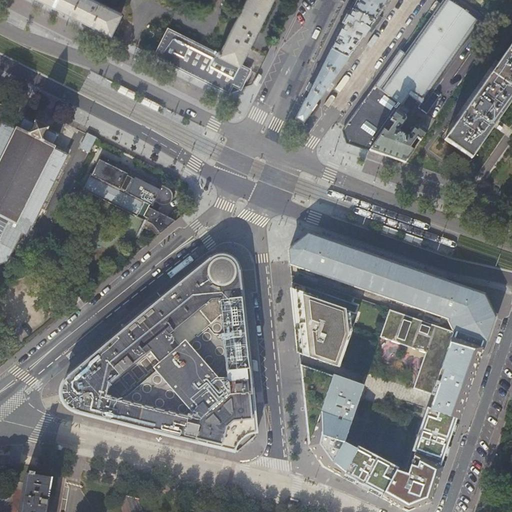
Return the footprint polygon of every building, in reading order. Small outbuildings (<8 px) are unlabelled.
[(43,0),(65,11),(73,15),(101,29),(110,34),(114,26),(118,28),(121,21),(118,19),(121,13),(98,1),(98,0),(43,0)] [(246,0),(219,53),(240,64),(251,41),(254,42),(257,36),(254,35),(271,0),(246,0)] [(427,130),(499,27),(461,0),(444,0),(437,10),(417,38),(393,72),(381,89),(375,85),(366,98),(352,118),(343,130),(347,142),(355,145),(370,150),(383,130),(390,120),(401,104),(406,107),(421,118),(417,123),(427,130)] [(374,21),(389,1),(386,0),(355,0),(354,3),(351,10),(374,21)] [(442,0),(404,54),(400,51),(375,85),(381,89),(393,72),(417,38),(437,10),(444,0),(442,0)] [(374,21),(351,10),(343,25),(331,49),(348,58),(374,21)] [(240,88),(250,69),(240,64),(219,53),(168,28),(155,55),(162,59),(193,74),(222,89),(228,92),(232,84),(240,88)] [(511,42),(445,139),(472,158),(511,99),(511,42)] [(348,58),(331,49),(321,70),(297,118),(300,120),(303,122),(320,98),(332,81),(348,58)] [(138,93),(121,85),(118,91),(135,99),(138,93)] [(162,105),(145,97),(142,103),(159,111),(162,105)] [(402,113),(406,107),(401,104),(390,120),(394,123),(387,133),(383,130),(370,150),(378,153),(392,158),(405,162),(414,150),(410,147),(416,138),(420,141),(427,130),(417,123),(409,136),(404,136),(401,134),(400,129),(407,119),(406,115),(402,113)] [(0,262),(7,260),(21,233),(25,235),(28,229),(30,225),(32,226),(41,209),(44,202),(53,183),(68,155),(66,154),(54,148),(55,146),(53,144),(57,135),(47,130),(46,130),(46,129),(42,126),(36,123),(35,124),(34,124),(24,119),(19,128),(17,127),(16,129),(5,123),(2,122),(0,126),(0,262)] [(80,147),(89,152),(96,138),(92,136),(87,133),(80,147)] [(173,192),(171,189),(169,188),(157,183),(155,187),(115,167),(117,163),(118,162),(102,155),(92,174),(91,174),(85,186),(74,181),(68,193),(80,198),(84,190),(145,219),(138,234),(141,236),(145,227),(146,227),(147,225),(151,227),(151,226),(153,227),(157,235),(156,235),(157,236),(175,221),(174,221),(175,220),(142,205),(144,202),(153,206),(155,202),(162,205),(165,205),(169,205),(171,203),(173,201),(174,197),(174,195),(173,192)] [(157,183),(117,163),(115,167),(155,187),(157,183)] [(399,230),(381,224),(379,231),(397,237),(399,230)] [(421,238),(406,233),(404,240),(422,246),(424,239),(421,238)] [(453,329),(486,340),(494,318),(483,295),(308,235),(299,242),(288,250),(289,260),(290,264),(448,319),(448,321),(451,328),(453,329)] [(64,404),(66,406),(72,409),(74,410),(81,412),(120,421),(154,430),(188,438),(228,448),(235,450),(253,434),(253,428),(249,390),(245,347),(242,320),(239,288),(236,269),(235,264),(234,261),(231,258),(227,255),(224,254),(220,253),(215,254),(212,255),(208,257),(207,256),(187,274),(163,294),(134,318),(109,338),(93,352),(70,370),(65,375),(65,376),(62,380),(59,385),(58,391),(58,393),(60,397),(61,401),(64,404)] [(296,324),(299,349),(338,362),(357,306),(291,283),(293,293),(296,324)] [(389,310),(363,385),(300,365),(301,373),(302,385),(305,418),(308,446),(322,467),(330,471),(350,481),(378,496),(398,506),(407,511),(413,509),(431,502),(433,496),(441,472),(447,454),(454,434),(461,414),(469,392),(486,340),(453,329),(450,331),(389,310)] [(19,511),(45,511),(51,478),(34,475),(29,474),(26,473),(19,511)]
